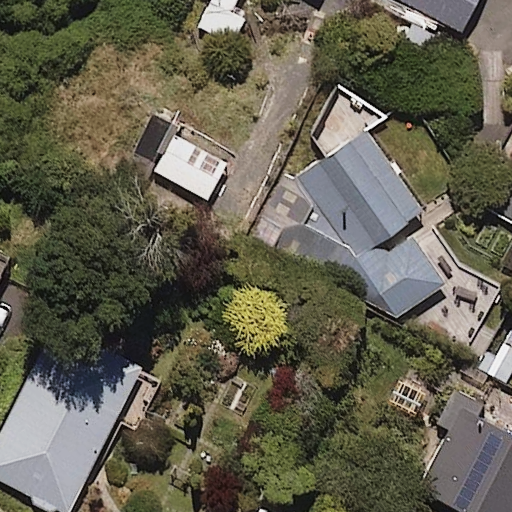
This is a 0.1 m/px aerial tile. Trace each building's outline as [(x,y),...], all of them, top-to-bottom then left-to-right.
[(236,0),(212,0),(212,1),(231,10),(236,0)] [(470,0),(405,0),(457,27),(470,0)] [(249,22),(211,3),(198,30),(236,48),(249,22)] [(258,228),(278,258),(392,312),(441,278),(398,217),(417,203),(363,124),(279,182),(258,228)] [(215,171),(161,145),(151,167),(204,193),(215,171)] [(511,145),(484,206),(511,219),(511,145)] [(133,350),(49,312),(0,419),(0,477),(63,506),(133,350)] [(511,361),(511,322),(508,320),(482,368),(503,379),(511,361)] [(437,420),(444,424),(416,486),(474,511),(511,511),(511,426),(470,407),(475,395),(453,385),(437,420)] [(283,511),(252,497),(245,511),(283,511)]
